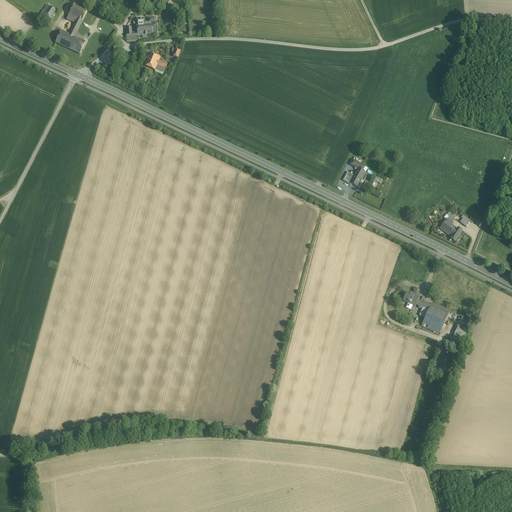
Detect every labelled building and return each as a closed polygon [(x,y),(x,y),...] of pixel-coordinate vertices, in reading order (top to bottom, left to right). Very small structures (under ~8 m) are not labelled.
[(88,11),(74,4),(69,14),(82,21),(88,11)] [(47,5),(38,18),(46,24),(56,11),(47,5)] [(75,23),(69,34),(76,37),(76,38),(78,33),(77,32),(82,21),(69,14),(67,19),(75,23)] [(137,24),(136,24),(137,25),(137,33),(138,36),(156,34),(155,22),(156,22),(155,18),(148,19),(149,23),(145,23),(137,24)] [(69,34),(61,30),(56,42),(70,49),(76,37),(69,34)] [(76,38),(76,37),(70,49),(80,54),(86,42),(76,38)] [(181,51),(175,49),(172,56),(178,58),(181,51)] [(160,58),(149,54),(144,65),(155,69),(157,64),(159,60),(160,58)] [(170,64),(159,60),(157,64),(169,69),(170,64)] [(353,175),(349,183),(357,188),(360,189),(364,182),(361,180),(368,169),(353,161),(351,165),(357,168),(353,175)] [(347,172),(343,181),(349,184),(349,183),(353,175),(347,172)] [(382,193),(371,188),(369,191),(380,196),(382,193)] [(450,210),(446,214),(448,216),(447,218),(452,221),(456,214),(452,211),(450,210)] [(470,220),(462,215),(461,217),(462,218),(460,222),(466,226),(470,220)] [(447,218),(440,228),(451,236),(455,229),(450,225),(452,222),(452,221),(447,218)] [(451,236),(450,237),(455,241),(462,230),(457,227),(455,229),(451,236)] [(418,297),(406,292),(403,300),(414,306),(415,304),(417,299),(418,297)] [(430,304),(417,299),(415,304),(419,306),(418,307),(422,309),(423,307),(428,309),(430,304)] [(424,317),(421,325),(439,333),(449,311),(431,303),(430,304),(428,309),(424,317)] [(428,309),(423,307),(422,309),(420,315),(424,317),(428,309)] [(462,317),(452,339),(463,344),(473,322),(462,317)]
